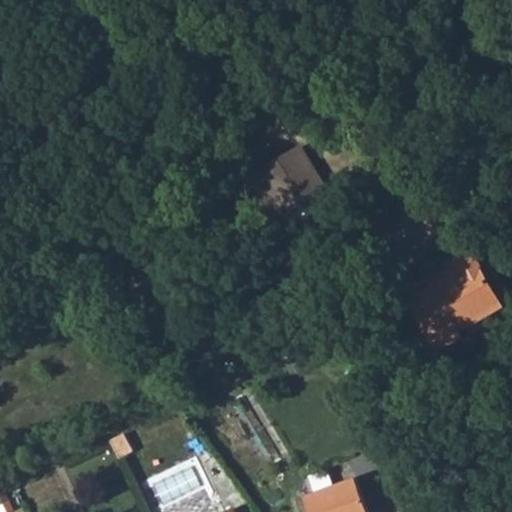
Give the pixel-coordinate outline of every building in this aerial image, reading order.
[(330,222),(303,238),(311,252),(347,231),(298,146),(227,186),(260,246),(278,237),(256,199),(302,173),(330,222)] [(256,199),(278,237),(296,226),(303,238),(330,222),(302,173),(256,199)] [(431,359),(457,345),(454,340),(451,334),(496,310),(476,274),(431,299),(406,313),(431,359)] [(402,306),(406,313),(431,299),(427,292),(402,306)] [(451,334),(454,340),(461,337),(498,316),(496,310),(451,334)] [(322,493),(329,511),(389,511),(391,511),(375,472),(322,493)]
